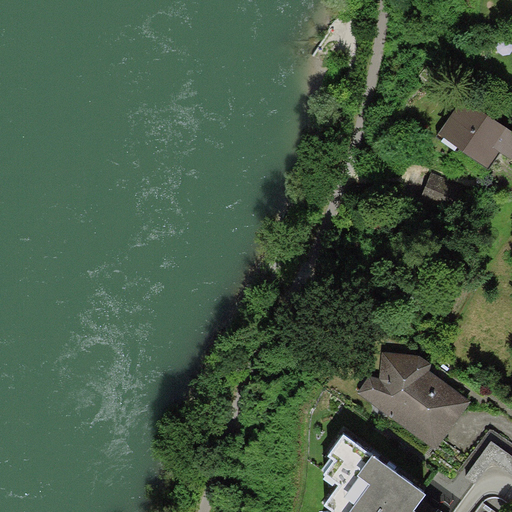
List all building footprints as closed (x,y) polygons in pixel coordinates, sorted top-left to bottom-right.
[(511,132),(463,100),(439,136),(489,169),(499,153),(511,160),(511,132)] [(464,184),(433,172),(423,195),(454,207),(464,184)] [(435,450),(469,403),(391,347),(356,394),(435,450)] [(418,511),(428,498),(340,434),(320,461),(328,467),(318,481),(316,485),(329,494),(318,510),(320,511),(418,511)] [(511,459),(490,443),(463,480),(473,487),(491,463),(511,478),(511,459)]
